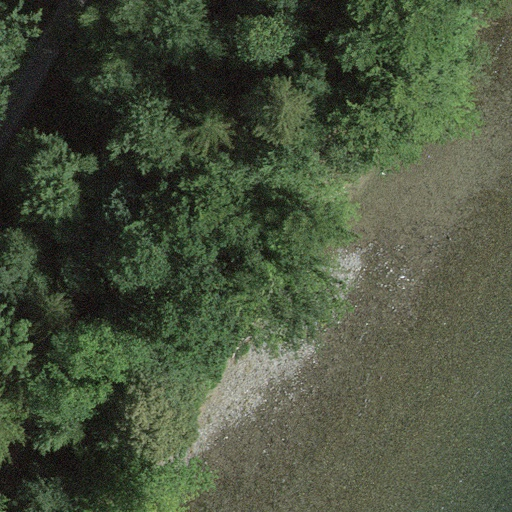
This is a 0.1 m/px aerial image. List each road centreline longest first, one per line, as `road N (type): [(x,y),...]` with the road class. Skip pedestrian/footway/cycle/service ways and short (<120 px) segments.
road 1 (unknown): [(367,0),(0,448)]
road 2 (track): [(65,0),(0,114)]
